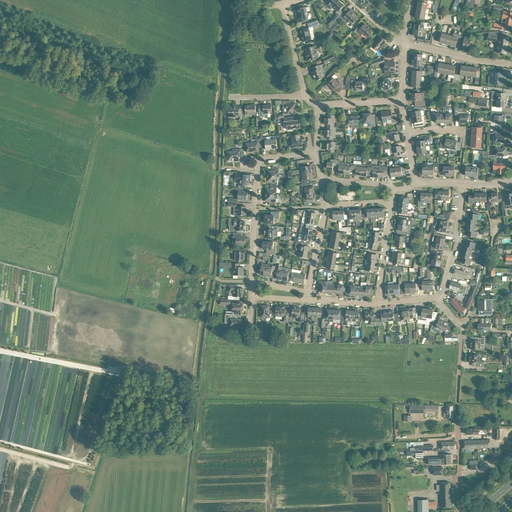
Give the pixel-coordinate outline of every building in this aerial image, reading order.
[(325,25),(329,28),(337,18),(340,14),(342,12),(340,9),(344,5),(337,0),(332,0),(332,1),(330,0),(328,0),(325,5),(331,10),(332,8),(334,10),(335,9),(337,11),(336,13),(336,12),(325,25)] [(305,8),(295,10),(296,14),(297,14),(298,17),(299,21),(300,21),(300,23),(308,21),(308,19),(306,12),(305,8)] [(342,12),(340,14),(344,17),(343,18),(345,21),(347,19),(352,24),(358,18),(352,13),(353,12),(351,9),(349,11),(346,8),(342,12)] [(511,12),(503,11),(502,18),(511,19),(511,12)] [(337,18),(329,28),(332,31),(333,31),(341,22),(340,21),(337,18)] [(511,25),(511,19),(502,18),(501,24),(495,23),(494,28),(503,30),(504,25),(511,27),(511,25)] [(415,24),(414,30),(426,31),(427,29),(424,28),(425,22),(418,21),(418,24),(415,24)] [(374,36),(371,34),(373,31),(365,24),(358,31),(361,34),(362,33),(367,37),(364,40),(368,43),(374,36)] [(310,39),(308,28),(300,30),(302,41),(310,39)] [(426,34),(426,31),(414,30),(413,35),(418,36),(418,39),(425,40),(426,34)] [(332,31),(327,36),(322,38),(324,42),(329,40),(333,36),(333,35),(335,33),(333,31),(332,31)] [(487,40),(497,42),(499,31),(489,33),(487,40)] [(497,52),(506,54),(509,37),(500,35),(497,52)] [(452,36),(450,45),(455,47),(457,42),(460,43),(461,38),(452,36)] [(382,53),(385,56),(391,48),(388,46),(388,45),(385,42),(386,42),(380,37),(372,46),(378,52),(379,50),(383,53),(382,53)] [(474,41),(464,39),(462,48),(469,49),(470,46),(473,47),(474,41)] [(306,55),(307,61),(318,58),(317,51),(320,50),(319,46),(316,47),(315,46),(306,49),(307,55),(306,55)] [(323,59),(325,64),(335,59),(333,55),(323,59)] [(395,62),(385,61),(384,65),(383,65),(382,69),(384,69),(384,71),(389,71),(388,73),(389,74),(391,74),(392,73),(392,71),(394,71),(395,62)] [(314,71),(312,72),(316,81),(325,76),(319,65),(313,68),(314,71)] [(452,83),(456,83),(457,75),(454,74),(456,66),(450,65),(448,74),(454,75),(452,83)] [(472,67),(471,76),(476,77),(479,77),(480,71),(477,71),(478,68),(472,67)] [(502,85),(502,77),(506,77),(507,73),(491,73),(491,77),(493,77),(493,84),(502,85)] [(381,89),(382,90),(385,90),(386,89),(387,89),(388,90),(391,90),(392,88),(392,86),(391,85),(391,83),(392,82),(393,82),(394,81),(394,77),(386,78),(386,79),(382,79),(381,80),(381,83),(380,84),(380,86),(381,86),(381,89)] [(327,83),(324,86),(327,89),(329,88),(333,91),(335,88),(336,87),(337,88),(336,89),(339,92),(341,90),(344,87),(345,86),(342,84),(343,82),(338,78),(336,80),(333,78),(328,84),(327,83)] [(362,78),(362,80),(351,80),(352,86),(355,86),(356,91),(363,90),(363,85),(365,85),(368,85),(368,78),(362,78)] [(421,82),(412,82),(412,87),(416,87),(416,90),(421,90),(421,88),(421,82)] [(501,92),(492,91),(492,100),(505,101),(506,93),(501,93),(501,92)] [(424,99),(424,93),(411,93),(412,101),(414,100),(415,107),(425,106),(425,99),(424,99)] [(478,98),(478,103),(478,106),(487,107),(487,99),(478,98)] [(286,109),(287,114),(291,113),(296,112),(295,103),(290,104),(290,101),(283,102),(283,109),(286,109)] [(277,119),(277,115),(276,110),(273,110),(271,110),(271,104),(267,104),(267,105),(263,105),(263,106),(259,106),(259,117),(263,117),(268,117),(268,114),(273,113),(274,119),(277,119)] [(245,106),(245,115),(256,114),(255,105),(252,105),(252,106),(245,106)] [(234,117),(234,118),(238,118),(238,121),(242,121),(242,111),(242,106),(229,106),(229,111),(229,117),(234,117)] [(411,112),(412,117),(421,116),(420,110),(422,110),(422,107),(414,108),(415,111),(411,112)] [(386,111),(381,112),(383,122),(387,121),(387,120),(391,120),(392,123),(397,122),(396,114),(392,114),(392,111),(386,112),(386,111)] [(504,116),(498,115),(498,112),(500,112),(491,111),(491,116),(494,118),(494,123),(498,123),(501,124),(502,123),(504,123),(504,121),(505,118),(504,118),(504,116)] [(363,114),(364,123),(369,123),(369,126),(376,126),(375,114),(371,115),(371,113),(363,114)] [(327,124),(327,127),(334,127),(334,115),(327,115),(327,118),(325,118),(325,119),(324,120),(324,121),(324,122),(325,123),(325,124),(327,124)] [(459,123),(468,123),(468,120),(470,120),(470,115),(464,115),(464,116),(459,116),(459,123)] [(293,130),(293,129),(300,128),(299,120),(294,121),(294,116),(284,118),(283,118),(284,124),(287,123),(287,125),(286,125),(287,129),(288,129),(288,130),(289,131),(293,130)] [(346,126),(355,125),(355,128),(359,128),(358,125),(358,121),(358,116),(350,117),(350,116),(345,116),(346,126)] [(421,116),(412,117),(413,123),(414,123),(415,127),(424,126),(424,121),(422,121),(421,116)] [(334,127),(327,127),(327,130),(324,130),(324,136),(326,136),(326,139),(333,139),(334,127)] [(501,133),(501,130),(488,128),(488,130),(488,133),(494,133),(494,136),(496,136),(495,143),(506,143),(506,136),(505,136),(505,133),(501,133)] [(387,133),(388,139),(391,138),(392,141),(400,140),(399,134),(397,134),(397,131),(387,133)] [(277,136),(270,136),(272,149),(277,148),(277,142),(280,142),(280,137),(279,135),(279,134),(276,134),(277,136)] [(292,136),(293,140),(292,140),(293,148),(303,147),(302,141),(300,141),(299,135),(292,136)] [(261,138),(262,144),(265,143),(266,150),(272,149),(270,136),(261,138)] [(415,144),(416,148),(426,146),(425,143),(427,142),(432,141),(431,136),(427,136),(420,138),(420,141),(416,142),(416,144),(415,144)] [(251,140),(252,143),(253,151),(259,151),(259,148),(262,148),(261,144),(262,144),(261,138),(251,140)] [(445,148),(450,149),(452,140),(446,139),(441,139),(439,148),(445,149),(445,148)] [(253,151),(252,143),(249,143),(248,140),(242,141),(243,145),(243,150),(246,149),(247,152),(253,151)] [(452,140),(450,149),(460,150),(461,143),(457,142),(457,141),(452,140)] [(328,149),(328,152),(334,153),(335,142),(328,142),(328,143),(324,143),(323,149),(328,149)] [(389,145),(384,145),(385,150),(390,149),(391,153),(394,153),(402,152),(401,146),(396,146),(396,144),(389,145)] [(426,146),(416,148),(417,151),(418,151),(418,154),(421,153),(422,157),(431,157),(430,151),(427,150),(426,146)] [(495,155),(505,156),(505,155),(507,155),(507,153),(505,152),(506,148),(504,148),(504,147),(501,147),(500,148),(495,148),(495,155)] [(227,152),(228,156),(228,161),(235,160),(235,161),(239,161),(239,157),(242,156),(242,151),(241,149),(233,150),(233,151),(227,152)] [(336,168),(337,160),(331,159),(330,162),(327,162),(327,170),(333,171),(333,168),(336,168)] [(494,159),(494,162),(493,170),(497,170),(497,174),(503,175),(503,170),(505,170),(505,162),(497,162),(497,159),(494,159)] [(338,173),(344,174),(345,163),(340,162),(340,160),(337,160),(336,168),(339,168),(338,173)] [(299,168),(300,174),(312,172),(311,166),(308,166),(307,162),(297,164),(298,168),(299,168)] [(426,176),(428,176),(428,166),(428,162),(425,162),(425,164),(422,164),(422,165),(419,165),(419,170),(422,170),(422,175),(426,175),(426,176)] [(348,163),(345,163),(344,174),(350,174),(350,171),(353,171),(354,164),(350,163),(350,166),(347,166),(348,163)] [(428,166),(428,176),(430,176),(430,175),(433,175),(433,172),(438,172),(438,168),(438,167),(438,163),(434,163),(433,167),(428,166)] [(468,177),(471,177),(472,167),(469,167),(467,164),(464,163),(464,166),(463,166),(462,170),(466,170),(465,175),(468,176),(468,177)] [(354,164),(353,171),(356,172),(355,175),(361,175),(362,168),(362,165),(361,165),(354,164)] [(395,167),(395,168),(397,176),(402,175),(402,172),(405,172),(404,164),(395,165),(395,167)] [(472,167),(471,177),(475,177),(475,176),(477,176),(478,171),(481,171),(481,168),(480,168),(480,165),(477,164),(475,167),(472,167)] [(367,173),(370,173),(371,165),(362,165),(362,168),(361,175),(367,176),(367,173)] [(372,177),(378,177),(379,166),(371,165),(370,173),(373,173),(372,177)] [(268,170),(268,176),(280,177),(281,177),(283,177),(284,175),(280,174),(280,171),(279,171),(279,167),(272,166),(272,169),(270,169),(270,170),(268,170)] [(379,166),(378,177),(384,178),(384,176),(387,176),(387,167),(382,166),(379,166)] [(312,172),(300,174),(302,174),(303,180),(301,180),(302,185),(306,184),(305,180),(313,179),(312,172)] [(239,180),(239,184),(248,185),(249,180),(248,180),(249,178),(250,179),(250,175),(236,174),(235,180),(239,180)] [(277,186),(278,179),(280,180),(280,177),(268,176),(267,182),(268,182),(269,183),(271,183),(270,186),(277,186)] [(305,190),(306,194),(315,192),(314,186),(311,187),(311,184),(301,185),(302,191),(305,190)] [(266,189),(266,195),(280,196),(280,193),(277,193),(277,186),(270,186),(270,188),(268,188),(268,189),(266,189)] [(248,194),(248,192),(243,191),(243,188),(239,187),(236,187),(236,193),(238,193),(238,199),(247,200),(247,198),(249,198),(249,194),(248,194)] [(315,192),(306,194),(306,197),(303,197),(304,204),(313,203),(313,199),(316,199),(315,192)] [(490,205),(490,206),(493,205),(493,202),(502,201),(501,197),(498,197),(497,192),(491,193),(491,197),(488,197),(489,203),(490,205)] [(506,201),(503,201),(504,209),(510,208),(509,205),(511,204),(511,193),(511,192),(507,193),(508,194),(505,194),(506,201)] [(426,202),(426,193),(421,193),(421,197),(418,197),(418,206),(426,207),(426,202)] [(280,196),(266,195),(265,201),(267,201),(267,202),(269,202),(269,205),(275,205),(276,198),(280,199),(280,196)] [(234,215),(241,215),(246,216),(246,206),(241,206),(238,206),(237,211),(234,210),(234,215)] [(306,217),(315,219),(316,213),(315,213),(313,213),(313,209),(309,209),(307,209),(307,212),(306,217)] [(356,219),(355,210),(350,210),(350,215),(347,215),(347,223),(350,223),(350,219),(353,219),(353,222),(356,221),(356,219)] [(361,210),(355,210),(356,219),(356,221),(358,221),(358,219),(361,219),(361,220),(364,220),(364,214),(361,214),(361,210)] [(265,215),(265,219),(264,219),(264,220),(263,221),(264,221),(265,222),(265,223),(274,223),(274,219),(279,219),(279,217),(279,212),(271,212),(271,215),(265,215)] [(398,216),(397,224),(408,226),(411,226),(412,217),(398,216)] [(302,222),(301,225),(312,227),(312,224),(314,224),(315,219),(306,217),(305,223),(302,222)] [(437,217),(436,225),(450,228),(451,226),(448,226),(449,222),(442,221),(443,218),(439,217),(437,217)] [(232,226),(230,226),(229,230),(235,230),(244,230),(244,225),(246,226),(246,222),(242,222),(242,218),(232,218),(232,226)] [(397,224),(396,233),(398,233),(407,234),(410,234),(411,226),(408,226),(397,224)] [(300,228),(299,233),(303,234),(312,236),(313,230),(311,230),(312,227),(301,225),(301,228),(300,228)] [(436,225),(434,233),(437,234),(437,231),(447,233),(447,229),(450,230),(450,228),(436,225)] [(264,229),(264,236),(274,237),(278,237),(278,232),(278,226),(268,226),(268,229),(264,229)] [(244,244),(245,244),(245,238),(243,238),(242,238),(241,237),(242,237),(242,233),(233,233),(233,241),(236,241),(236,245),(241,245),(241,244),(244,244)] [(434,233),(432,242),(447,245),(447,243),(445,242),(445,239),(440,238),(441,235),(437,234),(434,233)] [(294,241),(297,242),(306,243),(308,244),(308,243),(307,243),(307,241),(311,241),(312,236),(303,234),(302,239),(295,237),(294,241)] [(267,253),(269,254),(276,255),(276,247),(273,247),(273,242),(263,242),(263,249),(268,249),(268,253),(267,253)] [(296,250),(298,251),(308,252),(309,246),(305,246),(306,243),(297,242),(297,243),(296,243),(295,248),(296,248),(296,250)] [(447,245),(432,242),(430,250),(438,252),(438,249),(443,250),(444,246),(446,246),(447,245)] [(232,255),(235,255),(235,261),(240,261),(240,260),(245,260),(245,253),(240,252),(239,251),(239,248),(230,248),(230,252),(233,252),(232,255)] [(433,256),(433,259),(443,261),(444,260),(441,259),(442,256),(437,255),(438,252),(432,251),(431,255),(433,256)] [(232,268),(233,269),(233,275),(244,276),(244,271),(243,271),(243,267),(239,267),(240,263),(232,263),(232,268)] [(276,279),(282,280),(283,271),(284,268),(279,267),(280,264),(276,264),(276,266),(275,271),(277,272),(276,279)] [(274,274),(275,271),(276,266),(267,265),(267,267),(265,275),(271,276),(272,273),(274,274)] [(455,266),(453,274),(468,278),(470,270),(455,266)] [(288,278),(291,278),(292,269),(284,268),(283,271),(282,280),(287,281),(288,278)] [(299,283),(300,274),(301,271),(292,269),(291,278),(294,279),(293,282),(299,283)] [(470,293),(470,295),(474,297),(477,289),(482,271),(478,270),(475,281),(471,280),(470,285),(473,286),(470,293)] [(428,281),(427,278),(424,279),(424,281),(422,281),(422,283),(419,283),(420,289),(420,290),(423,290),(424,290),(425,290),(426,290),(426,292),(428,292),(428,281)] [(321,292),(326,293),(327,284),(327,281),(319,281),(318,289),(321,289),(321,292)] [(410,283),(402,284),(402,290),(405,290),(405,293),(411,293),(410,283)] [(410,283),(411,293),(417,292),(416,289),(420,289),(419,283),(416,284),(416,283),(410,283)] [(400,290),(402,290),(402,284),(393,285),(394,294),(400,293),(400,290)] [(449,289),(464,293),(465,288),(450,284),(449,289)] [(229,285),(229,290),(234,291),(234,296),(228,296),(228,300),(240,300),(240,297),(243,297),(243,290),(244,290),(244,289),(237,288),(237,285),(229,285)] [(338,285),(337,293),(343,294),(343,291),(345,291),(345,288),(343,288),(344,285),(338,285)] [(394,294),(393,285),(385,285),(385,291),(388,291),(388,294),(394,294)] [(474,297),(470,295),(465,308),(469,309),(474,297)] [(450,302),(460,313),(465,309),(455,297),(450,302)] [(485,300),(478,300),(478,307),(479,307),(479,310),(479,315),(493,315),(492,310),(490,310),(490,299),(492,299),(484,299),(485,299),(485,300)] [(234,312),(234,314),(239,315),(239,312),(241,312),(241,311),(242,311),(243,304),(232,303),(232,312),(234,312)] [(261,305),(260,317),(266,318),(269,318),(273,318),(273,314),(273,307),(269,307),(269,306),(261,305)] [(275,316),(283,317),(282,322),(288,322),(289,313),(285,312),(286,306),(281,306),(281,307),(276,307),(275,316)] [(298,322),(304,322),(304,313),(300,312),(300,307),(294,307),(294,306),(293,306),(292,317),(298,318),(298,322)] [(400,313),(397,313),(398,322),(400,321),(401,320),(404,319),(405,322),(408,322),(406,308),(400,309),(400,310),(399,311),(400,313)] [(412,308),(406,308),(408,322),(410,322),(410,319),(413,318),(413,320),(414,321),(416,321),(416,311),(413,311),(413,310),(412,309),(412,308)] [(426,321),(428,309),(422,308),(421,314),(417,313),(418,319),(426,321)] [(327,312),(324,312),(324,319),(324,321),(333,322),(334,309),(330,309),(330,310),(327,310),(327,312)] [(342,323),(343,323),(343,317),(344,314),(340,313),(341,310),(338,310),(339,309),(334,309),(333,322),(342,323)] [(430,321),(434,322),(435,319),(432,318),(433,310),(428,309),(426,321),(425,324),(429,325),(430,321)] [(348,324),(352,324),(353,310),(349,310),(349,311),(347,311),(346,317),(343,317),(343,323),(343,325),(347,325),(348,325),(348,324)] [(357,310),(353,310),(352,324),(356,324),(356,326),(362,327),(362,318),(359,318),(360,311),(357,311),(357,310)] [(393,310),(387,311),(388,321),(393,320),(394,322),(398,322),(397,313),(396,313),(397,315),(394,316),(393,310)] [(378,326),(378,324),(377,319),(374,319),(374,311),(373,311),(372,312),(366,312),(365,320),(369,320),(369,325),(378,326)] [(383,321),(388,321),(387,311),(381,312),(381,316),(377,316),(377,319),(378,324),(378,326),(383,325),(383,321)] [(234,315),(226,315),(225,315),(225,323),(231,323),(231,327),(242,327),(242,319),(240,319),(240,315),(239,315),(234,315)] [(440,331),(441,329),(444,321),(439,319),(438,320),(435,319),(434,322),(431,329),(434,330),(435,328),(440,331)] [(444,321),(441,329),(445,331),(445,332),(445,334),(448,334),(451,327),(448,326),(449,323),(444,321)] [(471,340),(470,349),(480,349),(481,344),(484,344),(485,338),(475,337),(475,340),(471,340)] [(476,355),(470,355),(469,362),(477,363),(477,366),(484,367),(484,360),(482,360),(482,357),(480,354),(477,354),(476,355)] [(409,405),(409,413),(425,413),(425,411),(434,411),(434,409),(439,409),(439,404),(434,404),(434,405),(409,405)] [(446,406),(446,412),(444,412),(444,417),(446,417),(446,418),(453,417),(453,406),(446,406)] [(474,429),(467,429),(467,434),(479,434),(479,432),(484,432),(484,426),(474,426),(474,429)] [(490,440),(469,441),(464,441),(464,448),(469,448),(490,447),(490,440)] [(441,442),(441,450),(456,449),(456,442),(441,442)] [(429,458),(430,458),(430,464),(429,464),(429,465),(440,464),(443,464),(451,464),(450,454),(442,454),(442,457),(429,458)] [(441,497),(441,508),(451,507),(450,482),(440,483),(440,485),(437,485),(437,490),(440,490),(441,497)] [(430,511),(430,508),(438,508),(438,500),(430,501),(430,499),(419,499),(419,511),(430,511)]
